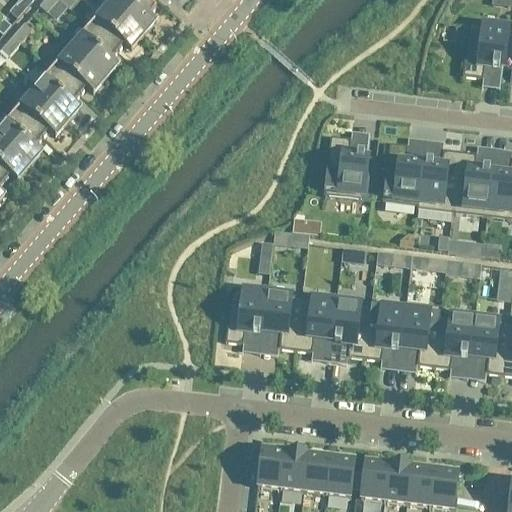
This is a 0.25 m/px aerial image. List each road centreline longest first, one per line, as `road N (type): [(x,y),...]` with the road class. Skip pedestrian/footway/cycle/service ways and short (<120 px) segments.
road 1 (residential): [(0,291),(233,17)]
road 2 (residential): [(238,409),(511,443)]
road 3 (residential): [(34,511),(117,407),(149,398),(238,409)]
road 4 (residential): [(511,124),(351,104)]
